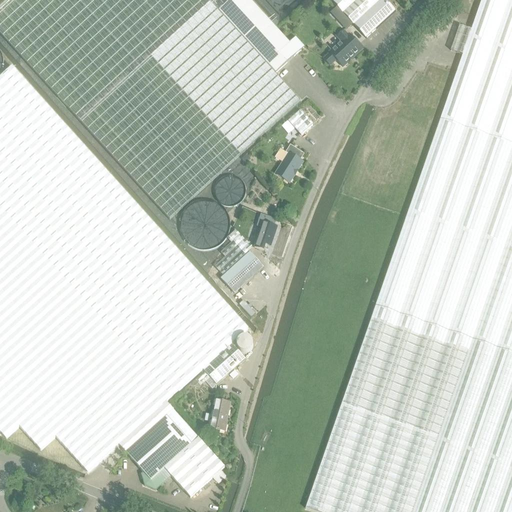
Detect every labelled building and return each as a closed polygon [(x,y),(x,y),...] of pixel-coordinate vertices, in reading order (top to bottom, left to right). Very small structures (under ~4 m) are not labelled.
[(302,101),(277,74),(220,11),(231,0),(9,0),(0,9),(0,34),(170,221),(302,101)] [(291,44),(251,0),(231,0),(220,11),(277,74),(306,48),(297,38),(291,44)] [(459,28),(451,53),(463,57),(436,134),(376,308),(305,510),(312,511),(511,511),(511,0),(482,0),(471,32),(459,28)] [(383,0),(334,0),(332,2),(365,40),(395,13),(384,0),(383,0)] [(323,61),(329,67),(336,62),(342,69),(350,62),(349,61),(361,51),(361,52),(362,51),(349,36),(347,37),(343,33),(337,39),(341,43),(329,54),(330,55),(323,61)] [(203,372),(232,346),(229,343),(245,330),(11,68),(0,78),(0,433),(5,440),(19,428),(40,452),(55,438),(86,473),(118,445),(167,404),(203,372)] [(300,111),(288,122),(301,136),(313,125),(300,111)] [(289,155),(276,175),(289,184),(294,176),(295,176),(298,172),(297,171),(303,163),(300,161),(304,155),(291,147),(286,154),(289,155)] [(246,156),(242,160),(246,165),(251,161),(246,156)] [(277,229),(274,228),(276,222),(261,216),(257,228),(262,230),(255,249),(264,252),(266,246),(271,248),(277,229)] [(248,252),(252,248),(237,231),(228,240),(232,245),(221,254),(226,259),(216,268),(225,278),(222,281),(235,295),(263,270),(248,252)] [(244,301),(239,306),(251,319),(256,315),(250,309),(253,307),(250,305),(248,307),(244,301)] [(245,362),(232,346),(203,372),(205,374),(209,379),(216,387),(245,362)] [(235,372),(230,376),(233,380),(238,375),(235,372)] [(205,374),(196,382),(201,387),(206,382),(209,379),(205,374)] [(209,379),(206,382),(212,390),(216,387),(209,379)] [(225,433),(231,406),(215,402),(209,430),(225,433)] [(225,468),(167,404),(118,445),(143,473),(141,475),(145,487),(156,492),(171,478),(191,499),(213,479),(221,472),(225,468)] [(221,472),(213,479),(218,485),(220,483),(225,479),(226,478),(221,472)]
